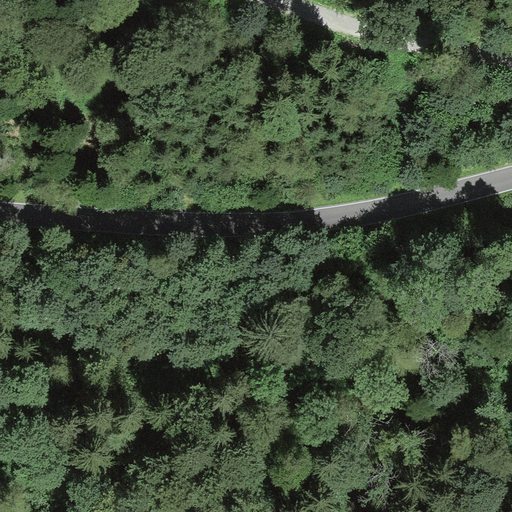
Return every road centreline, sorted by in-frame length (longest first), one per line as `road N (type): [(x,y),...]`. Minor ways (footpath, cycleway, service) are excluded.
road 1 (tertiary): [(0,212),(257,223),(365,211),(511,176)]
road 2 (track): [(511,62),(390,40),(268,0)]
